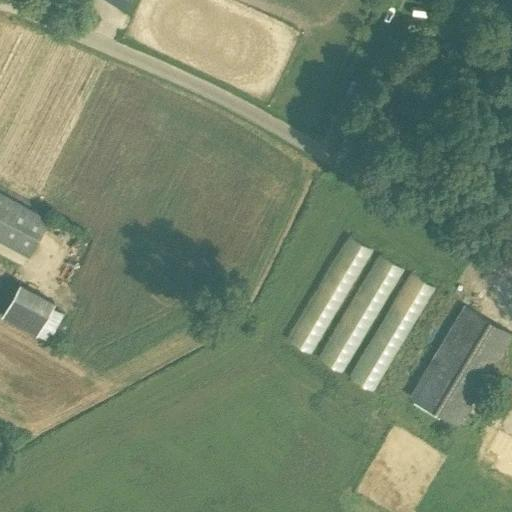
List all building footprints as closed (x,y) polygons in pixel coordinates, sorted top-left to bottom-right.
[(402,111),(405,87),(385,85),(382,109),(402,111)] [(120,165),(137,124),(72,97),(67,110),(92,120),(86,135),(93,138),(87,151),(120,165)] [(118,173),(21,128),(14,143),(22,147),(11,172),(99,213),(118,173)] [(48,220),(0,194),(0,239),(29,255),(48,220)] [(11,279),(0,305),(0,316),(34,330),(48,293),(11,279)] [(458,425),(511,334),(511,333),(464,304),(409,395),(458,425)] [(511,435),(502,431),(488,464),(511,474),(511,435)]
